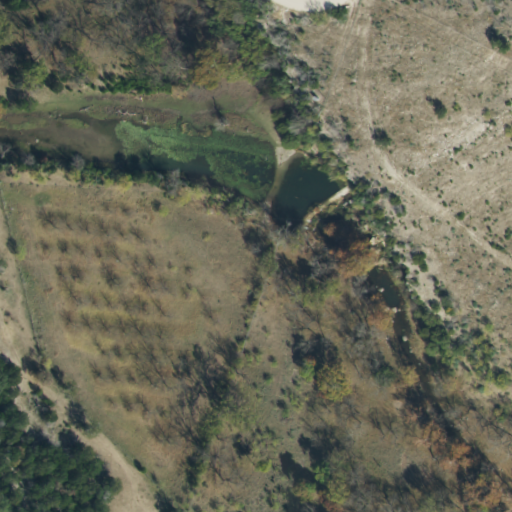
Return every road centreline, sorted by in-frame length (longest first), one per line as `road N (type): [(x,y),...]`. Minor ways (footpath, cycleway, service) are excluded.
road 1 (residential): [(0,227),(11,221),(262,246),(282,231),(282,172),(242,142),(0,83)]
road 2 (residential): [(335,15),(339,75),(368,146),(439,244),(511,291)]
road 3 (residential): [(244,0),(277,23),(351,13),(364,0)]
